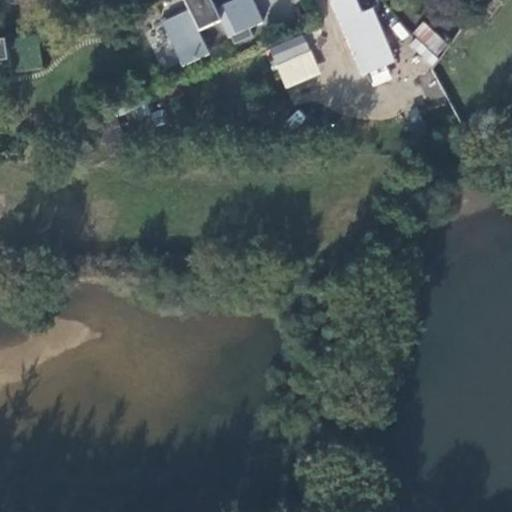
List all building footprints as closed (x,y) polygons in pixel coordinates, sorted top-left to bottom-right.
[(182,0),(188,12),(163,23),(182,66),(207,54),(199,37),(221,27),(226,36),(259,22),(249,0),(236,0),(213,10),(208,0),(182,0)] [(352,0),(328,0),(346,39),(359,72),(389,60),(372,13),(359,16),(352,0)] [(430,64),(448,44),(425,23),(407,43),(430,64)] [(282,89),(320,76),(306,34),(268,47),(282,89)] [(36,44),(11,47),(13,66),(38,64),(36,44)]
